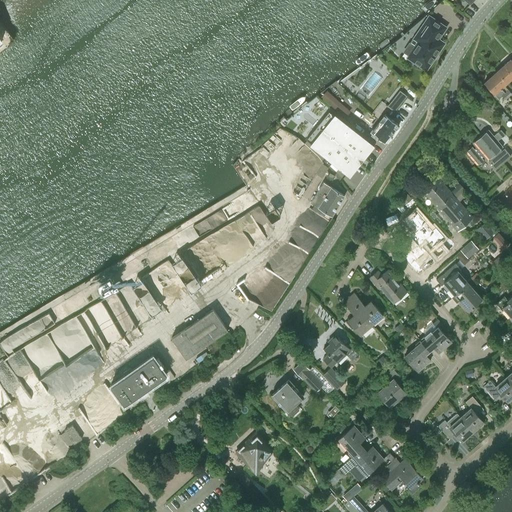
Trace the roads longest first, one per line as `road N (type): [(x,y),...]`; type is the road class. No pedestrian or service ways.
road 1 (unclassified): [(32,511),(252,351),(417,111)]
road 2 (residential): [(335,292),(365,238),(376,235),(471,347),(409,428),(457,479)]
road 3 (unclassified): [(417,111),(496,0)]
road 4 (track): [(376,235),(371,200),(419,117)]
